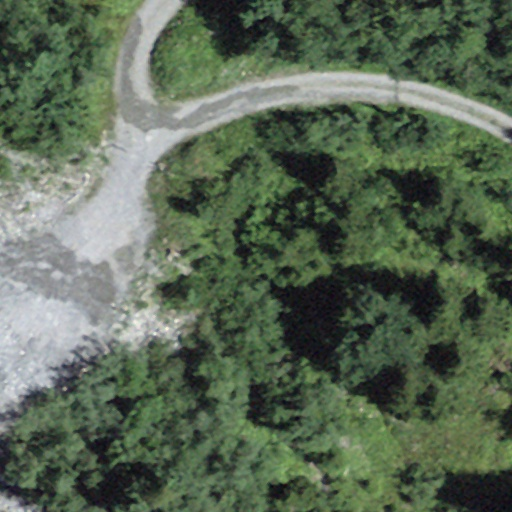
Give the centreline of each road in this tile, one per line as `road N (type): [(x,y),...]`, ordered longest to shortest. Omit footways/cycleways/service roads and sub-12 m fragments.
road 1 (track): [(145,126),(313,65),(457,85),(511,120)]
road 2 (track): [(0,280),(127,224),(145,126)]
road 3 (track): [(145,126),(138,33),(180,0)]
